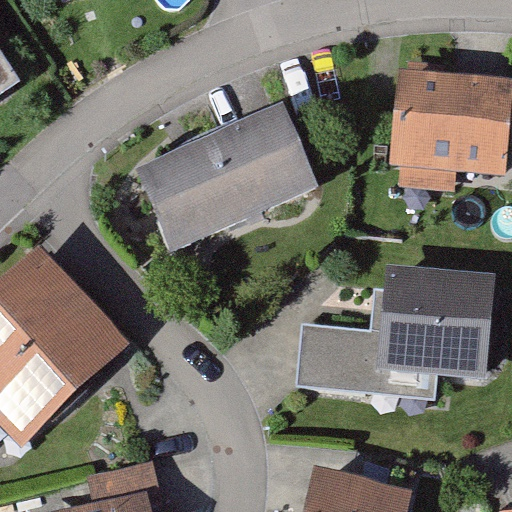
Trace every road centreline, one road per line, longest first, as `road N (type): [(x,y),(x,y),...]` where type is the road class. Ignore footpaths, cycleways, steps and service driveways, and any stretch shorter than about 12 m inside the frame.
road 1 (residential): [(49,191),(135,286),(241,429),(251,511)]
road 2 (residential): [(226,24),(132,101),(49,191)]
